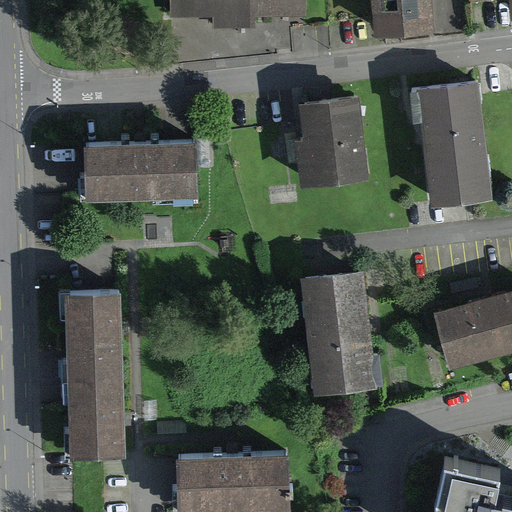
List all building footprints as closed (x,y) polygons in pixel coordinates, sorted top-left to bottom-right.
[(171,0),(171,15),(210,15),(210,23),(253,23),(253,15),(302,14),(301,0),(171,0)] [(431,27),(428,0),(377,0),(380,31),(431,27)] [(472,81),(419,88),(434,200),(487,193),(472,81)] [(356,98),(297,103),(305,183),(364,177),(356,98)] [(191,143),(90,146),(92,197),(192,194),(191,143)] [(366,378),(354,272),(300,278),(312,384),(366,378)] [(511,343),(511,285),(427,308),(442,362),(511,343)] [(117,326),(116,292),(71,293),(77,452),(122,450),(121,418),(117,326)] [(289,451),(179,455),(181,511),(291,507),(289,451)] [(511,511),(511,496),(490,492),(495,467),(439,456),(430,499),(442,502),(439,511),(511,511)]
